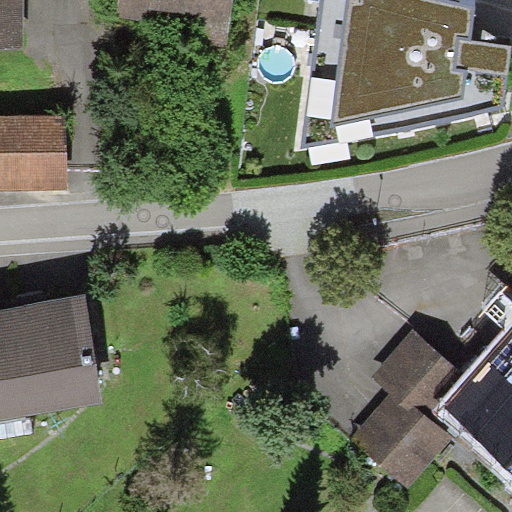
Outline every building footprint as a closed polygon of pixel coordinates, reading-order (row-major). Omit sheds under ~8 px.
[(0,0),(0,54),(13,55),(13,0),(0,0)] [(227,0),(119,0),(117,25),(170,29),(168,43),(224,47),(227,0)] [(473,16),(413,0),(327,0),(311,134),(460,102),(473,16)] [(62,123),(0,124),(0,200),(64,199),(62,123)] [(85,300),(0,310),(0,415),(97,404),(85,300)] [(446,378),(406,340),(366,382),(391,406),(353,446),(402,493),(445,449),(410,416),(446,378)] [(511,356),(454,421),(511,472),(511,356)]
